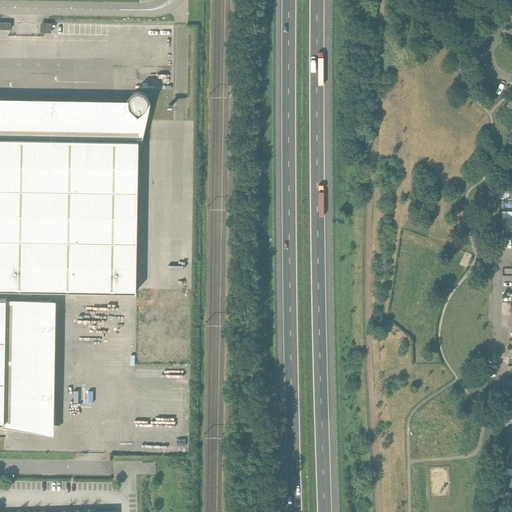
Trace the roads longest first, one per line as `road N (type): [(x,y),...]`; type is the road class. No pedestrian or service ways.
road 1 (motorway): [(322,511),(316,0)]
road 2 (motorway): [(289,0),(293,511)]
road 3 (residential): [(511,253),(497,262),(496,344),(506,353),(511,426)]
road 4 (tertiary): [(174,0),(149,8),(0,6)]
